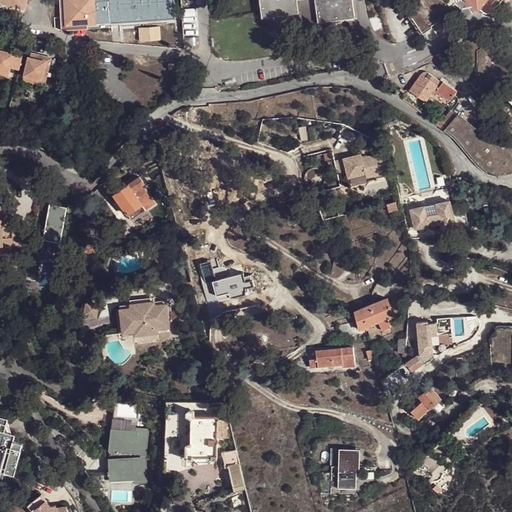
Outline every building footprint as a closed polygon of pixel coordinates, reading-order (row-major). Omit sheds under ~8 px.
[(63,0),(64,26),(90,26),(91,19),(71,20),(70,0),(63,0)] [(70,0),(71,20),(91,19),(179,17),(178,0),(70,0)] [(305,0),(267,0),(271,21),(305,16),(308,15),(306,3),(305,0)] [(354,0),(316,0),(317,1),(320,25),(358,20),(354,0)] [(308,15),(305,16),(307,27),(320,25),(317,1),(306,3),(308,15)] [(385,6),(390,18),(394,15),(392,4),(385,6)] [(0,46),(14,49),(15,45),(0,41),(0,71),(9,73),(10,68),(0,66),(0,46)] [(0,46),(0,66),(10,68),(14,49),(0,46)] [(51,52),(30,48),(29,52),(46,56),(43,75),(25,72),(24,77),(45,81),(51,52)] [(19,70),(23,51),(14,49),(10,68),(19,70)] [(29,52),(25,72),(43,75),(46,56),(29,52)] [(431,85),(425,94),(428,97),(432,90),(430,88),(435,80),(421,70),(418,70),(415,72),(431,85)] [(401,92),(418,105),(425,94),(431,85),(415,72),(401,92)] [(207,85),(206,76),(197,76),(198,85),(207,85)] [(430,88),(432,90),(445,100),(451,89),(437,79),(435,80),(430,88)] [(452,128),(457,121),(446,114),(441,121),(452,128)] [(452,128),(441,121),(438,125),(449,132),(452,128)] [(474,135),(457,121),(452,128),(470,140),(474,135)] [(466,145),(470,140),(452,128),(449,132),(448,133),(464,146),(466,145)] [(491,142),(500,162),(511,156),(511,148),(506,134),(491,142)] [(361,148),(344,152),(350,172),(367,168),(367,172),(387,166),(381,146),(363,151),(361,148)] [(326,155),(319,157),(321,169),(329,169),(328,162),(326,155)] [(129,182),(116,190),(130,211),(152,197),(143,184),(147,182),(142,174),(129,182)] [(442,186),(411,193),(418,225),(435,221),(437,227),(451,224),(442,186)] [(172,198),(169,188),(159,190),(162,200),(172,198)] [(396,203),(388,204),(390,212),(398,211),(396,203)] [(43,242),(65,244),(67,207),(46,205),(43,242)] [(2,237),(2,241),(23,238),(22,215),(11,216),(11,212),(1,212),(2,237)] [(154,245),(157,255),(165,253),(164,248),(170,246),(168,237),(160,238),(161,243),(154,245)] [(125,294),(126,325),(138,326),(138,323),(159,321),(161,324),(171,323),(170,294),(159,294),(159,289),(137,291),(137,296),(125,294)] [(125,294),(116,296),(118,326),(126,325),(125,294)] [(96,319),(99,303),(84,300),(81,316),(96,319)] [(390,300),(356,312),(362,331),(368,330),(380,326),(384,336),(394,332),(391,321),(397,319),(390,300)] [(252,335),(268,335),(268,321),(252,321),(252,335)] [(421,325),(423,358),(435,357),(434,349),(436,348),(435,339),(441,338),(440,325),(431,326),(431,324),(421,325)] [(358,346),(319,348),(320,355),(312,355),(312,363),(345,363),(345,366),(359,365),(358,346)] [(367,353),(371,364),(377,363),(372,352),(367,353)] [(428,367),(422,359),(411,367),(417,375),(428,367)] [(419,399),(422,405),(413,413),(419,420),(442,401),(432,390),(419,399)] [(189,416),(189,419),(190,420),(193,421),(194,421),(196,421),(198,420),(198,419),(197,416),(196,414),(193,413),(190,414),(189,416)] [(0,442),(12,446),(9,457),(23,461),(29,439),(18,436),(21,430),(0,424),(0,423),(2,416),(0,415),(0,442)] [(219,419),(198,419),(198,420),(196,421),(194,421),(193,421),(192,445),(188,447),(187,463),(195,463),(195,459),(213,459),(213,464),(218,464),(220,440),(219,422),(219,419)] [(228,423),(219,422),(220,440),(228,440),(228,423)] [(134,427),(109,425),(107,447),(107,456),(108,469),(106,469),(106,470),(107,474),(108,473),(108,474),(109,478),(133,476),(134,480),(145,479),(143,452),(146,425),(134,424),(134,427)] [(248,490),(237,452),(225,455),(228,470),(231,470),(238,492),(245,491),(248,490)] [(365,453),(335,452),(334,471),(336,471),(334,500),(360,501),(361,479),(363,479),(365,457),(365,453)] [(109,478),(108,474),(99,471),(88,471),(94,480),(89,480),(93,485),(135,490),(134,480),(133,476),(109,478)] [(48,491),(34,501),(42,511),(74,511),(73,503),(63,505),(63,501),(57,502),(48,491)]
